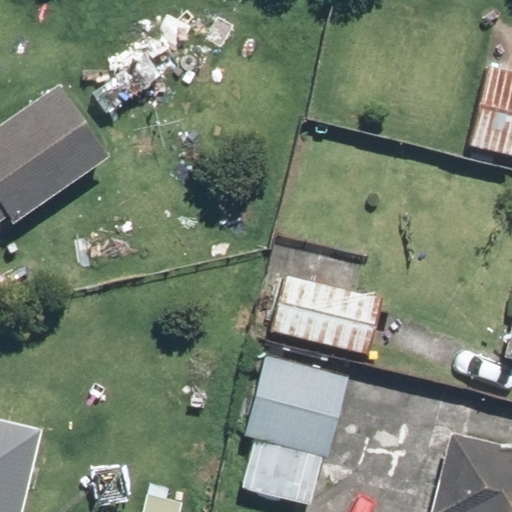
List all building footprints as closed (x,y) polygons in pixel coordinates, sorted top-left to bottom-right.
[(511,70),(489,65),(471,143),(511,152),(511,70)] [(0,227),(108,155),(59,84),(0,123),(0,227)] [(286,274),(272,329),(368,352),(381,297),(286,274)] [(245,433),(327,455),(349,376),(267,353),(245,433)] [(21,511),(42,429),(0,418),(0,511),(21,511)] [(511,511),(511,448),(465,438),(451,435),(433,511),(511,511)] [(174,511),(180,484),(134,473),(125,511),(174,511)]
